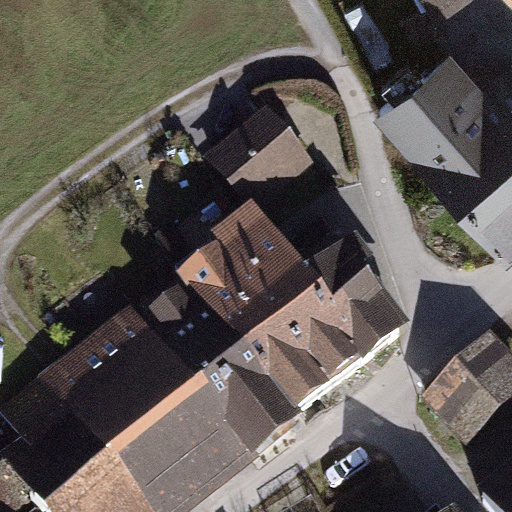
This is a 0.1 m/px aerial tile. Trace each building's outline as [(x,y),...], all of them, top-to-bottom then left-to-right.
[(423,0),(433,19),(460,0),(423,0)] [(511,253),(511,55),(508,51),(482,76),(451,39),(372,105),(505,260),(511,253)] [(313,169),(266,109),(205,161),(244,213),(250,209),(253,213),(313,169)] [(0,420),(19,444),(0,458),(0,461),(37,511),(187,511),(297,430),(293,425),(409,335),(362,275),(373,266),(357,245),(303,281),(253,213),(250,209),(244,213),(205,243),(212,252),(133,315),(129,310),(0,409),(0,420)] [(511,408),(511,360),(490,337),(419,403),(467,451),(511,408)] [(511,511),(511,469),(479,498),(489,511),(511,511)]
